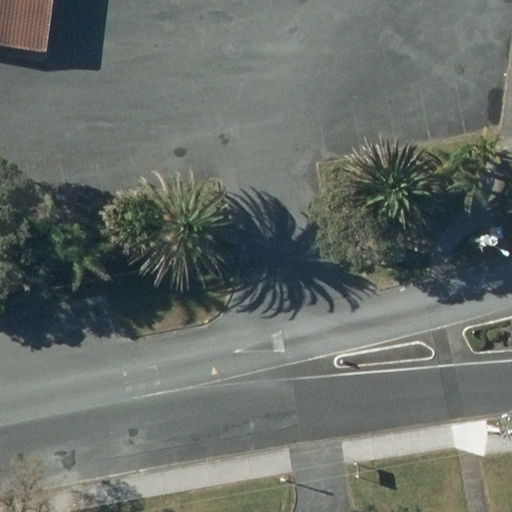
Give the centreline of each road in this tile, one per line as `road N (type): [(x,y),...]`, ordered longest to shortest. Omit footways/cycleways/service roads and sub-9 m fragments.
road 1 (residential): [(511,348),(203,384),(0,425)]
road 2 (unknown): [(251,76),(305,372)]
